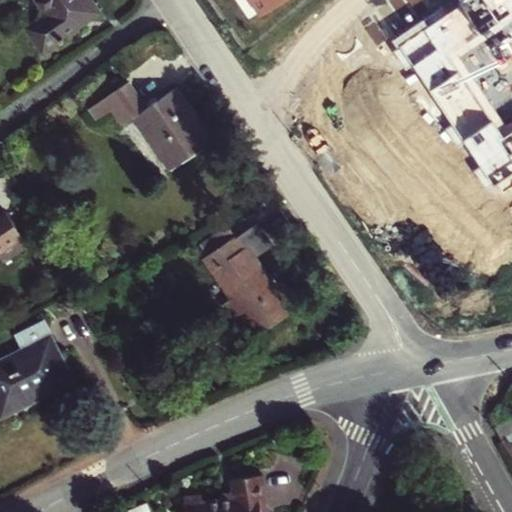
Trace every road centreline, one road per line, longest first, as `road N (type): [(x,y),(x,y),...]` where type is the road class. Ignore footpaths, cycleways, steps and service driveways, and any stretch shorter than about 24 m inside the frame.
road 1 (tertiary): [(375,373),(218,423),(35,511)]
road 2 (residential): [(373,292),(246,106)]
road 3 (residential): [(0,115),(174,1)]
road 4 (residential): [(511,507),(479,449),(455,359)]
road 5 (residential): [(399,368),(341,511)]
road 6 (residential): [(246,106),(278,84),(316,33),(355,0)]
road 7 (residential): [(246,106),(174,1)]
